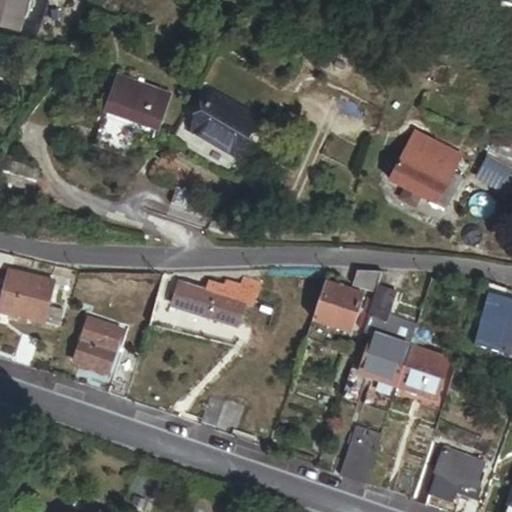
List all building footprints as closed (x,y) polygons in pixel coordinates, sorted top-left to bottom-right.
[(0,31),(30,38),(38,0),(2,0),(0,10),(0,31)] [(445,90),(454,72),(432,63),(424,80),(445,90)] [(152,132),(164,97),(113,79),(101,113),(105,115),(95,144),(132,157),(139,137),(154,142),(157,134),(152,132)] [(229,159),(250,122),(207,97),(186,134),(229,159)] [(511,179),(511,145),(493,137),(480,166),(511,179)] [(431,211),(452,166),(406,143),(395,166),(384,159),(379,173),(388,178),(384,187),(398,195),(393,206),(409,213),(414,202),(431,211)] [(0,183),(26,192),(32,174),(0,163),(0,183)] [(205,221),(215,207),(168,189),(162,206),(205,221)] [(50,299),(56,277),(12,264),(1,303),(45,316),(50,299)] [(379,290),(385,273),(373,272),(362,272),(357,285),(379,290)] [(230,331),(239,304),(248,307),(254,288),(238,283),(235,291),(220,286),(218,291),(203,286),(200,296),(173,287),(165,310),(230,331)] [(350,334),(362,296),(326,284),(313,323),(350,334)] [(387,326),(397,296),(379,290),(369,320),(387,326)] [(466,309),(470,298),(452,293),(449,304),(466,309)] [(511,299),(493,293),(479,333),(511,344),(511,299)] [(59,320),(63,303),(50,299),(45,316),(59,320)] [(110,367),(117,347),(125,325),(93,314),(78,356),(110,367)] [(25,371),(38,331),(23,326),(10,366),(25,371)] [(396,392),(409,352),(369,339),(356,379),(396,392)] [(120,403),(137,354),(117,347),(110,367),(101,396),(120,403)] [(432,404),(445,364),(409,352),(396,392),(432,404)] [(218,437),(228,408),(219,405),(218,407),(203,401),(193,428),(218,437)] [(228,435),(237,411),(228,408),(218,437),(223,439),(225,433),(228,435)] [(362,486),(381,428),(358,420),(338,478),(362,486)] [(432,500),(442,471),(439,469),(449,441),(436,436),(413,503),(429,509),(432,500)] [(479,438),(475,450),(485,453),(489,441),(479,438)] [(477,483),(487,454),(485,453),(475,450),(449,441),(439,469),(442,471),(462,478),(477,483)] [(412,502),(426,457),(404,450),(390,495),(412,502)] [(455,497),(462,478),(442,471),(432,500),(452,507),(455,497)] [(471,502),(477,483),(462,478),(455,497),(471,502)] [(511,511),(511,488),(503,511),(511,511)]
